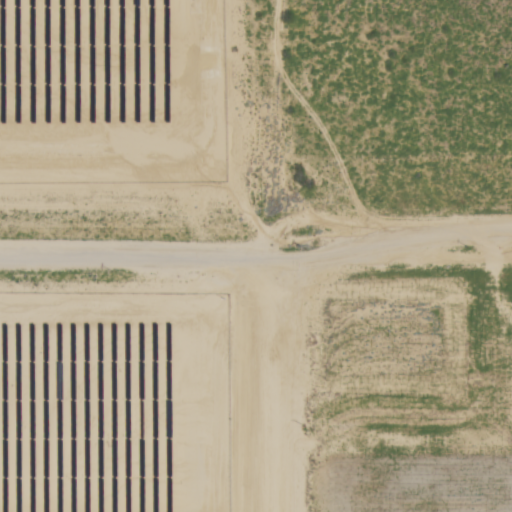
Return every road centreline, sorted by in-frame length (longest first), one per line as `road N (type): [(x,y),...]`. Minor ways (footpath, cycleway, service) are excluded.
road 1 (residential): [(277,511),(262,260),(268,207)]
road 2 (residential): [(0,259),(262,260)]
road 3 (residential): [(262,260),(310,259),(430,231),(511,231)]
road 4 (residential): [(268,207),(280,0)]
